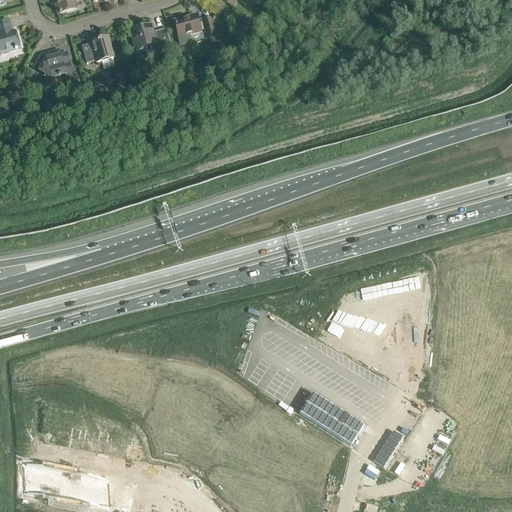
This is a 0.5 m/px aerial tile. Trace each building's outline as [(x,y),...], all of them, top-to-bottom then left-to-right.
[(56,0),(60,13),(57,14),(57,15),(76,9),(73,0),(56,0)] [(202,21),(203,23),(199,24),(197,15),(174,22),(179,38),(181,47),(192,44),(190,35),(201,32),(201,31),(205,30),(207,38),(216,35),(212,19),(202,21)] [(0,23),(0,52),(1,55),(11,53),(20,50),(15,33),(9,34),(8,29),(10,28),(9,21),(0,23)] [(133,40),(136,51),(157,45),(158,49),(171,45),(166,29),(154,33),(152,25),(151,25),(151,26),(142,29),(142,28),(141,28),(142,30),(132,33),(131,31),(133,40)] [(82,47),(85,56),(87,64),(97,62),(98,64),(113,60),(110,47),(107,37),(92,41),(92,44),(82,47)] [(67,79),(66,79),(69,91),(81,87),(78,76),(73,77),(72,74),(73,74),(70,62),(67,53),(60,55),(59,50),(52,52),(53,57),(46,58),(41,55),(36,64),(33,68),(52,79),(66,76),(67,79)]
